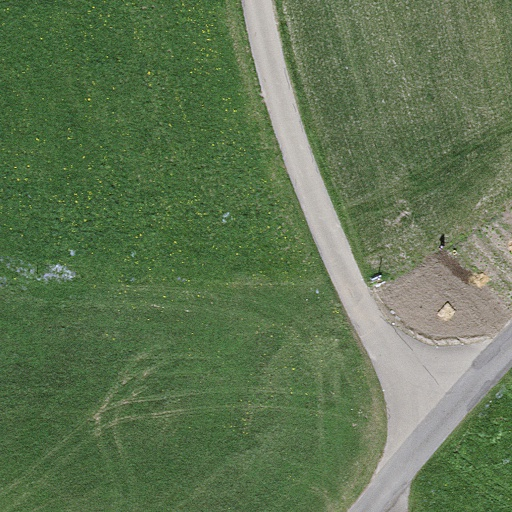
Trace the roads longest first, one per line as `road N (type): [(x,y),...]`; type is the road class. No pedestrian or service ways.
road 1 (unclassified): [(256,0),(297,155),(400,366),(413,435)]
road 2 (unclassified): [(413,435),(451,390),(511,340)]
